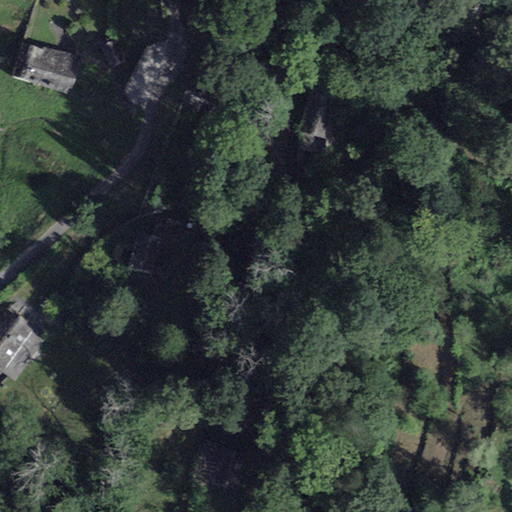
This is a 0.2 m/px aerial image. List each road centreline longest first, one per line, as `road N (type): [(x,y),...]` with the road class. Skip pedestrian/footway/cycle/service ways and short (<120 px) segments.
road 1 (unclassified): [(274,0),(261,260),(265,394),(253,511)]
road 2 (unclassified): [(0,282),(136,151),(177,0)]
